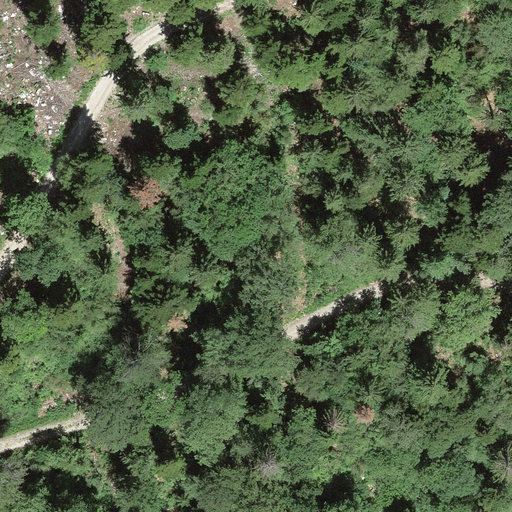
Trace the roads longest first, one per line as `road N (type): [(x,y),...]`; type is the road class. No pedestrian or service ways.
road 1 (track): [(0,453),(140,404),(377,289),(425,275),(511,285)]
road 2 (track): [(237,0),(134,51),(0,278)]
